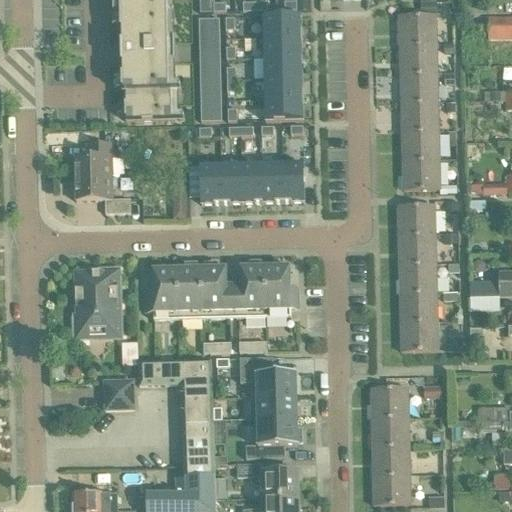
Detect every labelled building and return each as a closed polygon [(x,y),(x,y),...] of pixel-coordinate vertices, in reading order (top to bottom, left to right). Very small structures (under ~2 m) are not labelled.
[(86,0),(52,0),(54,47),(88,46),(86,0)] [(120,0),(121,4),(120,4),(120,6),(121,6),(121,16),(120,16),(120,20),(122,20),(122,30),(121,30),(121,32),(122,32),(122,46),(121,46),(121,48),(122,48),(122,64),(122,67),(123,78),(122,78),(122,80),(123,80),(123,90),(122,90),(122,92),(123,92),(123,96),(126,95),(126,106),(125,106),(125,108),(126,108),(126,118),(125,118),(125,120),(126,120),(126,123),(175,122),(175,120),(172,120),(172,95),(172,92),(169,92),(167,0),(120,0)] [(296,0),(297,4),(297,13),(311,13),(310,0),(296,0)] [(297,13),(297,4),(284,4),(285,13),(297,13)] [(422,18),(436,17),(436,4),(422,4),(422,18)] [(255,14),(255,5),(243,5),(243,14),(255,14)] [(267,5),(255,5),(255,14),(264,14),(268,14),(267,5)] [(226,6),(213,6),(214,15),(226,15),(226,6)] [(400,18),(400,33),(404,33),(404,47),(404,48),(438,47),(438,17),(436,17),(422,18),(400,18)] [(302,40),(301,19),(263,20),(264,41),(302,40)] [(498,32),(511,32),(511,19),(489,19),(489,28),(489,42),(498,42),(498,32)] [(199,22),(201,124),(222,124),(220,21),(199,22)] [(235,33),(235,21),(226,21),(226,33),(235,33)] [(511,32),(498,32),(498,42),(511,41),(511,32)] [(461,51),(478,51),(479,34),(461,34),(461,51)] [(302,61),(302,40),(264,41),(264,61),(302,61)] [(453,46),(445,47),(445,55),(453,55),(453,46)] [(401,47),(401,48),(401,62),(405,62),(405,75),(405,76),(439,76),(438,47),(404,48),(404,47),(401,47)] [(236,62),(235,50),(226,50),(227,62),(236,62)] [(303,81),(302,61),(264,61),(264,82),(303,81)] [(236,82),(236,71),(227,71),(227,83),(236,82)] [(440,104),(439,76),(405,76),(405,75),(401,76),(402,91),(405,91),(406,104),(406,105),(440,104)] [(454,77),(444,77),(445,87),(454,87),(454,77)] [(303,101),(303,81),(264,82),(265,102),(303,101)] [(236,95),(236,82),(227,83),(227,95),(236,95)] [(304,123),(303,101),(265,102),(265,124),(304,123)] [(402,104),(402,105),(402,120),(406,120),(406,133),(406,134),(440,133),(440,104),(406,105),(406,104),(402,104)] [(237,124),(237,112),(228,112),(228,125),(237,124)] [(262,130),(262,139),(274,138),(274,129),(262,130)] [(291,129),(291,138),(303,138),(303,129),(291,129)] [(241,139),(241,130),(229,130),(229,139),(241,139)] [(253,130),(241,130),(241,139),(254,139),(253,130)] [(199,131),(200,140),(212,140),(212,131),(199,131)] [(403,133),(403,134),(403,149),(407,148),(407,162),(441,162),(440,133),(406,134),(406,133),(403,133)] [(89,148),(89,159),(76,160),(77,183),(118,182),(117,180),(114,180),(113,147),(89,148)] [(404,192),(442,191),(441,162),(407,162),(403,162),(404,177),(407,177),(408,191),(404,191),(404,192)] [(263,205),(262,167),(242,168),(243,206),(263,205)] [(283,205),(283,167),(262,167),(263,205),(283,205)] [(305,205),(304,167),(283,167),(283,205),(305,205)] [(222,206),(221,168),(200,169),(201,207),(222,206)] [(243,206),(242,168),(221,168),(222,206),(243,206)] [(131,201),(114,202),(114,189),(118,189),(118,182),(77,183),(77,205),(106,204),(106,217),(131,216),(131,201)] [(508,197),(508,196),(508,186),(484,187),(484,197),(508,197)] [(457,215),(457,204),(446,204),(446,215),(457,215)] [(399,208),(399,224),(403,224),(403,237),(403,238),(436,237),(436,208),(399,208)] [(399,237),(399,238),(400,253),(403,253),(404,266),(437,266),(436,237),(403,238),(403,237),(399,237)] [(458,245),(458,237),(444,237),(444,245),(458,245)] [(400,266),(400,267),(400,281),(404,281),(404,295),(437,294),(437,266),(404,266),(400,266)] [(458,266),(448,266),(448,274),(459,274),(458,266)] [(241,286),(234,286),(235,320),(267,319),(265,268),(241,269),(241,286)] [(291,311),(299,311),(298,289),(291,289),(290,268),(265,268),(267,319),(291,319),(291,311)] [(226,269),(201,270),(203,321),(235,320),(234,286),(226,286),(226,269)] [(201,270),(177,271),(179,322),(203,321),(201,270)] [(154,322),(179,322),(177,271),(153,271),(153,293),(145,293),(146,315),(154,314),(154,322)] [(75,336),(79,336),(80,340),(120,339),(118,272),(88,273),(88,277),(78,277),(79,317),(75,317),(75,336)] [(511,273),(499,274),(499,284),(471,284),(471,299),(511,298),(511,273)] [(438,323),(437,294),(404,295),(401,295),(401,310),(405,310),(405,324),(438,323)] [(444,295),(444,303),(457,303),(457,295),(444,295)] [(402,354),(439,353),(438,323),(405,324),(401,324),(401,339),(405,339),(406,352),(402,352),(402,354)] [(240,354),(267,354),(267,343),(240,344),(240,354)] [(204,355),(231,355),(231,344),(204,345),(204,355)] [(122,368),(139,368),(139,364),(138,345),(122,345),(122,368)] [(297,400),(296,376),(273,376),(273,361),(240,362),(241,386),(257,386),(257,401),(297,400)] [(140,387),(183,386),(185,469),(216,468),(214,423),(214,411),(212,362),(139,364),(139,368),(140,387)] [(229,362),(217,362),(217,370),(229,370),(229,362)] [(106,412),(135,411),(134,382),(105,383),(106,412)] [(441,400),(441,388),(425,388),(425,400),(441,400)] [(372,391),(372,406),(376,406),(376,419),(376,420),(409,419),(409,390),(372,391)] [(297,421),(297,400),(257,401),(257,422),(297,421)] [(482,423),(511,422),(511,414),(510,414),(510,410),(482,411),(482,423)] [(222,411),(214,411),(214,423),(222,423),(222,411)] [(372,420),(372,435),(376,435),(376,448),(376,449),(410,448),(409,419),(376,420),(376,419),(372,420)] [(302,431),(298,431),(297,421),(257,422),(258,449),(246,449),(246,462),(286,461),(285,449),(298,449),(298,445),(302,445),(302,431)] [(511,422),(482,423),(480,423),(479,434),(488,434),(511,434),(511,432),(511,431),(511,422)] [(433,434),(433,444),(443,443),(443,434),(433,434)] [(373,448),(373,449),(373,464),(377,464),(377,477),(410,477),(410,448),(376,449),(376,448),(373,448)] [(270,474),(270,466),(238,466),(238,481),(251,480),(252,486),(255,488),(262,488),(263,500),(300,500),(299,473),(270,474)] [(216,511),(216,468),(185,469),(186,494),(146,495),(146,511),(216,511)] [(374,507),(411,506),(410,477),(377,477),(373,477),(374,492),(377,492),(378,506),(374,506),(374,507)] [(70,506),(70,511),(117,511),(117,496),(73,497),(73,506),(70,506)] [(299,511),(300,500),(263,500),(263,511),(244,511),(243,511),(299,511)] [(445,511),(445,500),(429,501),(429,511),(445,511)]
